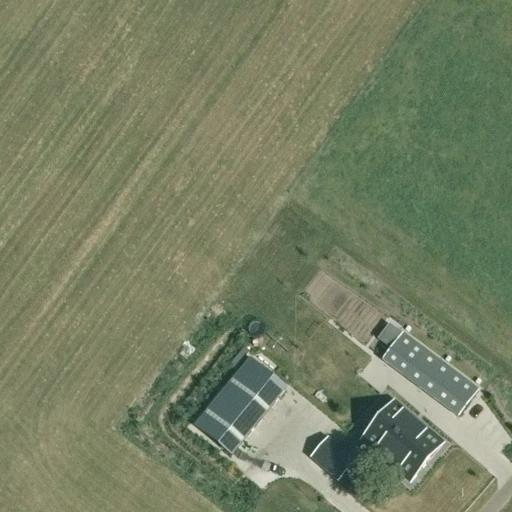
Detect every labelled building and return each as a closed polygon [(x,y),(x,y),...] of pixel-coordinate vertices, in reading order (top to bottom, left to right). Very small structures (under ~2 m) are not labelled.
[(458,420),(479,391),(403,334),(382,363),(458,420)] [(226,392),(196,428),(231,457),(262,421),(286,391),(250,362),(226,392)] [(310,383),(300,395),(318,411),(328,399),(310,383)] [(443,447),(394,405),(362,443),(411,484),(443,447)] [(339,477),(353,460),(334,445),(320,461),(339,477)]
